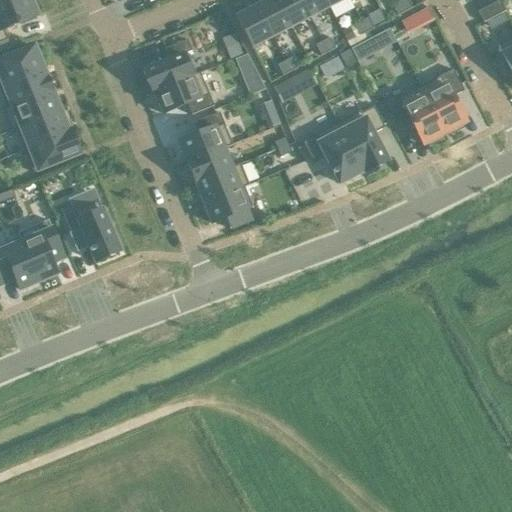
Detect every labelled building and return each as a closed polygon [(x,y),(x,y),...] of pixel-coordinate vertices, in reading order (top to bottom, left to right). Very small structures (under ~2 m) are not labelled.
[(0,43),(8,41),(3,30),(36,16),(35,12),(38,11),(33,0),(13,0),(0,5),(0,43)] [(276,0),(267,0),(255,7),(272,38),(291,28),(276,0)] [(276,0),(291,28),(310,19),(300,0),(276,0)] [(324,0),(300,0),(310,19),(329,8),(324,0)] [(324,0),(329,8),(345,0),(324,0)] [(402,0),(399,2),(405,13),(412,9),(407,0),(402,0)] [(505,12),(499,1),(492,5),(478,12),(484,23),(505,12)] [(405,13),(399,2),(392,6),(397,16),(405,13)] [(272,38),(255,7),(235,17),(252,49),(272,38)] [(427,9),(419,13),(424,24),(433,19),(427,9)] [(368,18),(361,22),(366,33),(373,29),(368,18)] [(366,33),(361,22),(354,26),(359,36),(366,33)] [(349,28),(342,32),(347,42),(355,37),(350,28),(349,28)] [(352,47),(361,64),(399,45),(390,28),(352,47)] [(232,58),(244,53),(235,33),(224,38),(232,58)] [(347,42),(350,49),(369,38),(366,33),(359,36),(355,38),(355,37),(347,42)] [(322,42),(328,53),(335,49),(330,38),(322,42)] [(511,74),(511,38),(498,46),(511,74)] [(143,72),(152,94),(154,93),(196,76),(195,75),(187,54),(191,52),(187,41),(165,50),(169,61),(143,72)] [(328,53),(322,42),(315,46),(321,56),(328,53)] [(34,48),(0,61),(0,86),(42,69),(34,48)] [(346,69),(356,63),(349,50),(339,56),(346,69)] [(247,56),(235,61),(240,72),(252,67),(247,56)] [(291,58),(284,62),(290,73),(297,69),(291,58)] [(283,76),(290,73),(284,62),(277,66),(283,76)] [(42,69),(0,86),(0,91),(6,108),(7,109),(51,91),(47,79),(46,79),(42,69)] [(453,70),(420,88),(444,134),(447,132),(448,136),(463,128),(461,125),(465,123),(451,98),(464,92),(453,70)] [(196,76),(154,93),(163,114),(187,104),(191,116),(214,107),(200,73),(195,75),(196,76)] [(286,82),(274,88),(282,104),(294,98),(286,82)] [(420,88),(386,105),(397,126),(410,119),(423,145),(427,143),(428,146),(443,139),(441,136),(444,134),(420,88)] [(6,108),(2,110),(11,133),(16,131),(15,130),(60,112),(51,92),(52,91),(51,91),(7,109),(6,108)] [(360,111),(337,123),(362,172),(364,171),(365,174),(387,162),(372,135),(384,129),(373,107),(361,113),(360,111)] [(60,112),(15,130),(16,131),(24,152),(71,133),(70,131),(68,132),(60,112)] [(178,143),(187,164),(223,149),(224,150),(232,146),(219,113),(197,122),(201,133),(178,143)] [(303,144),(314,165),(326,159),(339,184),(362,172),(337,123),(314,136),(315,138),(303,144)] [(71,133),(24,152),(33,173),(52,165),(79,154),(71,133)] [(274,143),(277,150),(288,146),(285,138),(274,143)] [(291,154),(288,146),(277,150),(280,158),(291,154)] [(187,164),(195,184),(231,169),(231,168),(224,150),(223,149),(187,164)] [(195,184),(203,203),(244,187),(244,188),(248,186),(240,164),(231,168),(231,169),(195,184)] [(203,203),(211,224),(226,219),(230,230),(252,221),(248,210),(252,208),(244,188),(244,187),(203,203)] [(12,190),(1,195),(4,202),(15,198),(12,190)] [(72,207),(61,211),(70,233),(81,229),(95,263),(119,252),(102,211),(98,202),(74,212),(72,207)] [(48,221),(18,234),(19,239),(20,238),(22,243),(21,243),(38,283),(57,274),(52,263),(64,258),(52,230),(51,230),(48,221)] [(3,251),(0,252),(0,275),(4,284),(15,279),(19,291),(38,283),(21,243),(22,243),(20,238),(19,239),(1,247),(3,251)]
